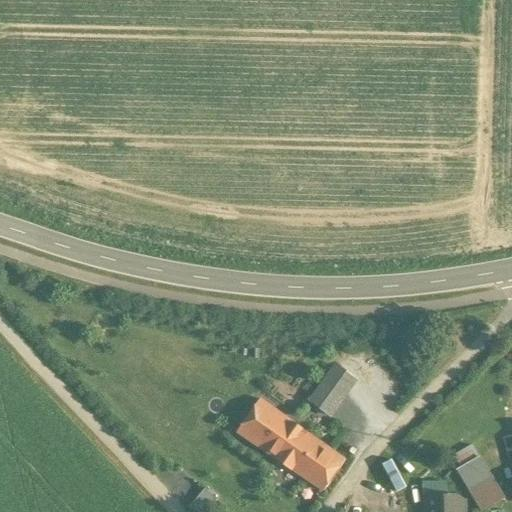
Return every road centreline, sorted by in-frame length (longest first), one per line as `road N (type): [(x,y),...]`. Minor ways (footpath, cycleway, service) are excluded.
road 1 (tertiary): [(0,226),(97,257),(301,289),(511,271)]
road 2 (residential): [(325,511),(511,313)]
road 3 (unclassified): [(0,321),(180,511)]
